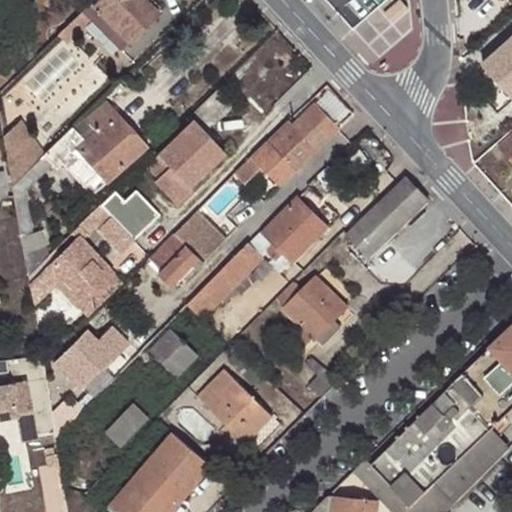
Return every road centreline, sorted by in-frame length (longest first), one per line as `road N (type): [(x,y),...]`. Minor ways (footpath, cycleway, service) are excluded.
road 1 (tertiary): [(281,0),(415,144)]
road 2 (unclassified): [(430,0),(436,60),(415,144)]
road 3 (tertiary): [(415,144),(511,247)]
